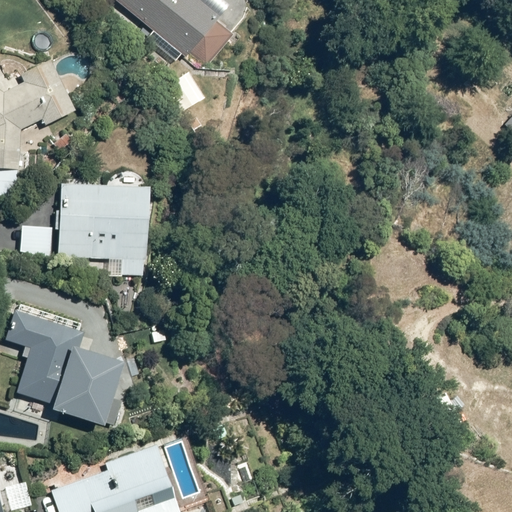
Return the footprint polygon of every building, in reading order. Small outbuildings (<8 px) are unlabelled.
[(116,0),(184,58),(230,4),(225,0),(116,0)] [(2,93),(0,91),(0,198),(18,200),(21,129),(40,119),(44,126),(78,107),(50,57),(19,74),(23,82),(2,93)] [(205,95),(191,69),(164,84),(178,110),(205,95)] [(511,113),(502,126),(511,135),(511,113)] [(149,186),(60,182),(56,256),(108,259),(108,274),(145,276),(149,186)] [(52,226),(22,225),(22,254),(51,254),(52,226)] [(80,333),(16,311),(7,337),(30,345),(14,391),(51,403),(49,408),(103,426),(104,421),(113,425),(121,401),(107,396),(119,363),(75,348),(80,333)] [(107,469),(50,490),(57,511),(88,511),(87,507),(92,506),(94,511),(179,511),(154,446),(106,464),(107,469)]
